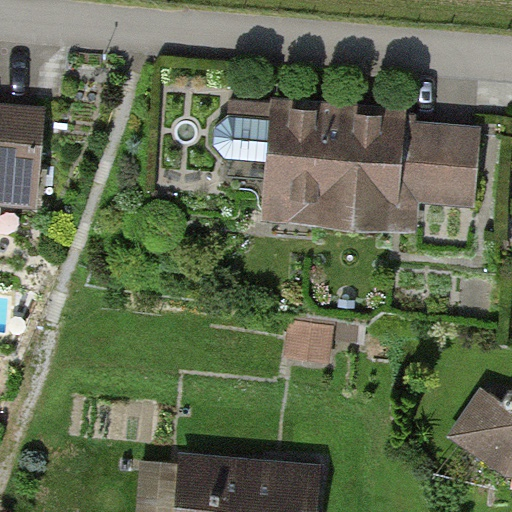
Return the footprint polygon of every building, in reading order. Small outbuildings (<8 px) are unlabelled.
[(43,123),(0,120),(0,225),(36,228),(43,123)] [(488,144),(232,122),(227,180),(270,184),(265,245),(419,257),(421,225),(480,230),(488,144)] [(448,457),(509,499),(511,499),(511,404),(508,404),(507,418),(486,403),(448,457)] [(180,466),(177,511),(316,511),(319,474),(180,466)] [(511,511),(511,499),(509,499),(464,496),(462,511),(511,511)]
